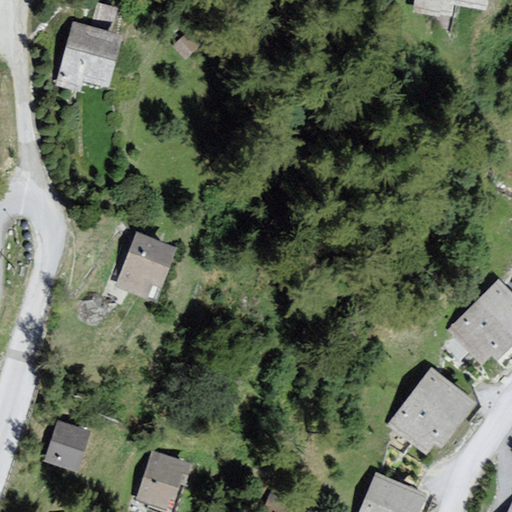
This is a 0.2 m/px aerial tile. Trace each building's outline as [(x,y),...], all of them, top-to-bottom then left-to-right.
[(500,0),(421,0),(419,14),(457,19),(459,3),(499,8),(500,0)] [(133,38),(80,24),(66,83),(119,96),(133,38)] [(184,249),(140,230),(117,283),(161,302),(184,249)] [(511,356),(511,283),(507,279),(456,330),(497,371),(511,356)] [(480,401),(433,368),(393,424),(440,457),(480,401)] [(99,436),(63,427),(53,466),(89,475),(99,436)] [(201,465),(154,451),(141,498),(188,511),(201,465)] [(429,511),(436,496),(382,476),(368,511),(429,511)] [(319,511),(322,506),(277,490),(269,511),(319,511)]
